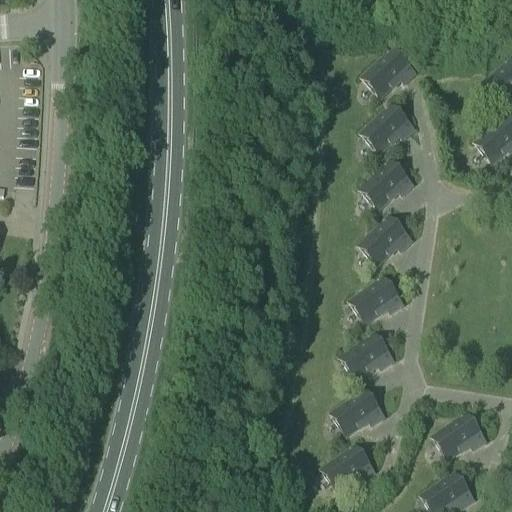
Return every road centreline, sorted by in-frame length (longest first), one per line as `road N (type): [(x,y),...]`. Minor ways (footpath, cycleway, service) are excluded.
road 1 (primary): [(105,511),(139,390),(161,256),(167,0)]
road 2 (tertiary): [(0,462),(41,316),(55,215),(58,24)]
